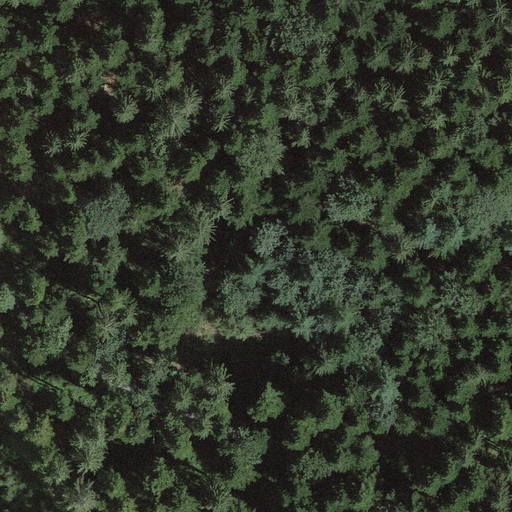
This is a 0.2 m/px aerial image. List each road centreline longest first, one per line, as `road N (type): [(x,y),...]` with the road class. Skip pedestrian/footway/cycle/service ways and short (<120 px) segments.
road 1 (track): [(511,368),(473,407),(421,441),(336,458),(280,450),(155,408),(0,296)]
road 2 (track): [(69,511),(0,405)]
